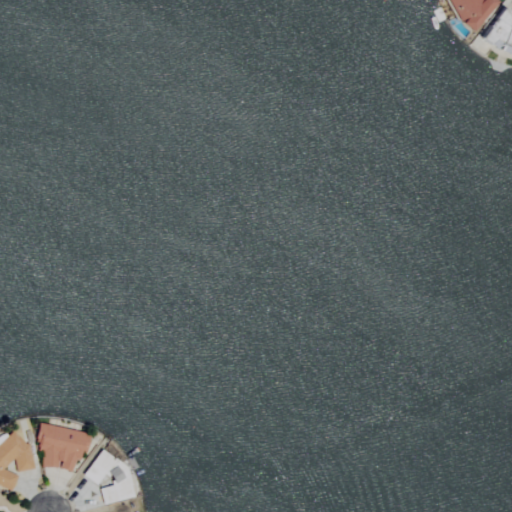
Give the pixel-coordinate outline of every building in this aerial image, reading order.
[(441,0),(453,22),(459,23),(464,30),(475,26),(479,19),(494,4),(491,0),(441,0)] [(511,16),(501,9),(477,38),(486,47),(491,41),(509,53),(511,53),(511,27),(506,26),(511,18),(511,16)] [(31,450),(40,451),(37,466),(76,473),(82,431),(35,423),(31,450)] [(0,487),(9,491),(14,475),(6,472),(2,468),(9,460),(12,463),(13,472),(30,470),(28,447),(9,430),(4,435),(0,435),(0,487)] [(100,505),(131,498),(121,457),(109,460),(106,450),(90,454),(93,466),(83,468),(87,487),(95,485),(100,505)]
